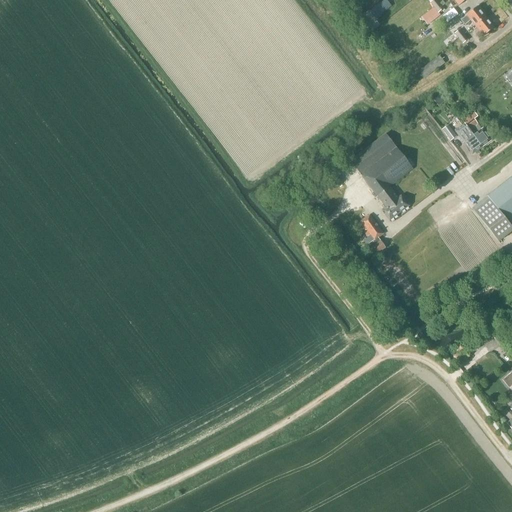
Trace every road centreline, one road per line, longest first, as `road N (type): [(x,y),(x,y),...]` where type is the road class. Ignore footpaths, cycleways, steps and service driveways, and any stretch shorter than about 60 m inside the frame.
road 1 (track): [(382,357),(260,436),(97,511)]
road 2 (residential): [(340,210),(362,195),(390,230),(511,138)]
road 3 (track): [(382,357),(307,252),(310,233),(340,210)]
road 4 (track): [(511,461),(439,370),(419,357),(382,357)]
road 5 (track): [(369,105),(387,113),(401,107),(511,22)]
